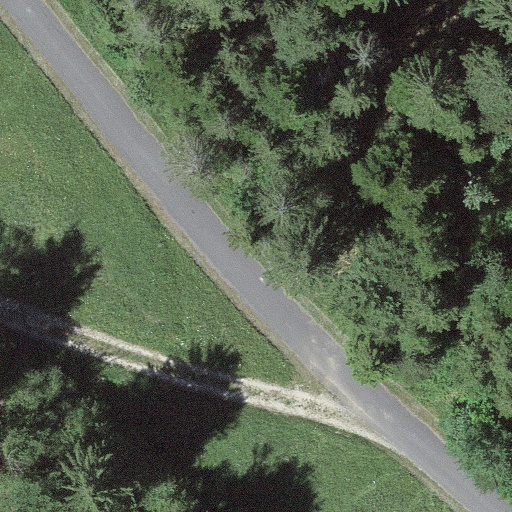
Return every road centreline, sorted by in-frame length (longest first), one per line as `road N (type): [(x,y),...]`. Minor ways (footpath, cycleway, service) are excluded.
road 1 (track): [(503,511),(405,442),(381,403),(22,0)]
road 2 (track): [(405,442),(0,309)]
